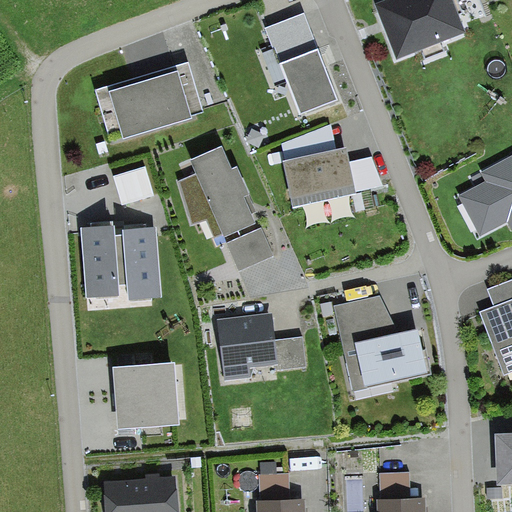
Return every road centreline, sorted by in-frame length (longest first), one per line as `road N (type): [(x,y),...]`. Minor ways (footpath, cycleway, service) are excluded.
road 1 (residential): [(204,0),(59,55),(42,79),(73,511)]
road 2 (residential): [(331,0),(440,281),(454,343),(464,511)]
